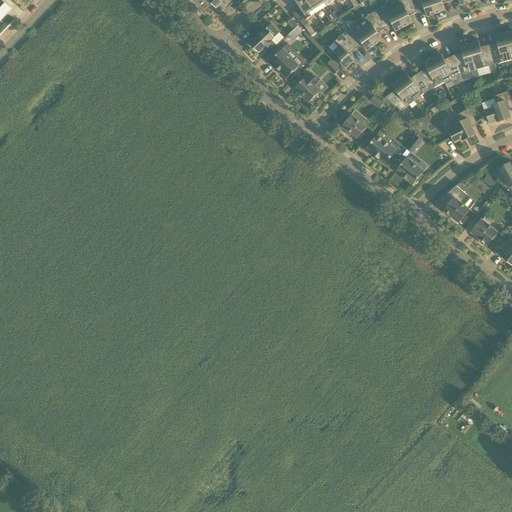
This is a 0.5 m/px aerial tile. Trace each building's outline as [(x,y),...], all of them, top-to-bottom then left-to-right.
[(0,0),(0,21),(11,10),(2,2),(3,0),(0,0)] [(208,0),(217,9),(219,6),(224,8),(232,0),(208,0)] [(316,13),(307,0),(292,0),(299,10),(293,14),(304,26),(308,31),(312,28),(306,20),(312,17),(316,13)] [(326,7),(321,0),(307,0),(316,13),(326,7)] [(409,17),(417,13),(411,0),(398,0),(401,6),(395,9),(404,28),(413,23),(409,17)] [(436,14),(431,0),(411,0),(417,13),(424,10),(427,17),(436,14)] [(451,1),(450,0),(431,0),(436,14),(445,11),(443,4),(451,1)] [(375,12),(385,29),(392,25),(396,32),(404,28),(395,9),(389,12),(386,6),(384,7),(375,12)] [(341,15),(337,10),(331,14),(335,19),(341,15)] [(368,23),(362,27),(375,46),(377,44),(383,40),(378,34),(385,29),(375,12),(364,19),(365,19),(368,23)] [(341,27),(344,21),(340,18),(336,24),(341,27)] [(291,20),(287,24),(292,29),(297,25),(291,20)] [(257,29),(250,32),(254,41),(251,44),(253,47),(259,53),(262,50),(266,53),(268,49),(270,49),(275,44),(272,41),(280,33),(271,24),(267,28),(263,26),(257,29)] [(287,36),(293,42),(303,33),(298,27),(287,36)] [(375,46),(362,27),(356,31),(353,27),(343,34),(356,50),(362,45),(367,51),(375,46)] [(356,50),(343,34),(334,43),(339,47),(333,52),(338,57),(336,59),(346,70),(355,61),(350,55),(356,50)] [(511,60),(505,34),(495,36),(497,44),(489,46),(494,65),(511,60)] [(494,65),(489,46),(481,48),(479,41),(469,44),(477,70),(494,65)] [(477,70),(469,44),(460,46),(462,54),(453,56),(460,75),(477,70)] [(275,69),(276,68),(286,79),(292,74),(293,75),(299,70),(298,68),(299,66),(301,68),(306,63),(298,54),(292,59),(283,49),(269,63),(275,69)] [(460,75),(453,56),(444,61),(441,54),(432,58),(445,83),(460,75)] [(445,83),(432,58),(424,63),(427,69),(418,74),(429,91),(445,83)] [(334,76),(340,71),(340,70),(331,60),(325,66),(334,76)] [(415,101),(429,91),(418,74),(411,79),(406,73),(398,79),(415,101)] [(320,82),(312,74),(307,79),(306,78),(295,88),(309,103),(312,100),(314,102),(319,97),(317,95),(320,92),(315,87),(320,82)] [(401,111),(415,101),(398,79),(391,85),(395,91),(385,98),(401,111)] [(475,90),(474,86),(468,85),(465,86),(468,94),(475,90)] [(468,94),(465,86),(462,87),(459,92),(461,97),(468,94)] [(511,118),(508,111),(511,109),(511,101),(508,92),(493,97),(496,104),(492,106),(493,108),(484,111),(489,124),(497,121),(498,123),(511,118)] [(380,109),(384,103),(375,96),(370,101),(372,103),(380,109)] [(393,122),(399,114),(392,109),(386,117),(393,122)] [(463,142),(476,135),(470,125),(476,122),(469,109),(455,117),(459,124),(455,126),(456,128),(448,132),(455,144),(462,140),(463,142)] [(351,115),(341,128),(348,134),(350,135),(351,134),(357,139),(359,137),(361,138),(365,133),(363,132),(367,128),(367,127),(352,115),(351,115)] [(378,135),(365,151),(371,155),(373,154),(374,155),(378,159),(379,159),(380,160),(379,161),(383,165),(384,163),(386,165),(395,153),(400,157),(404,161),(406,158),(411,153),(407,149),(406,149),(395,140),(391,145),(378,135)] [(423,142),(416,136),(406,149),(407,149),(413,154),(423,142)] [(424,172),(406,158),(396,172),(402,177),(406,181),(407,180),(413,185),(416,182),(417,183),(422,176),(421,175),(424,172)] [(500,173),(496,176),(500,179),(506,183),(508,185),(509,188),(510,188),(511,186),(511,166),(510,163),(500,169),(499,170),(500,173)] [(492,188),(496,184),(488,176),(483,181),(492,188)] [(465,216),(470,210),(461,203),(467,195),(457,186),(442,200),(443,199),(450,204),(444,211),(452,218),(451,219),(458,224),(459,223),(459,224),(460,223),(462,224),(467,218),(465,216)] [(489,226),(492,223),(492,220),(488,217),(486,217),(483,221),(482,220),(471,233),(479,240),(479,243),(482,245),(485,245),(487,246),(498,233),(489,226)] [(511,239),(501,246),(506,254),(503,258),(511,265),(511,239)]
